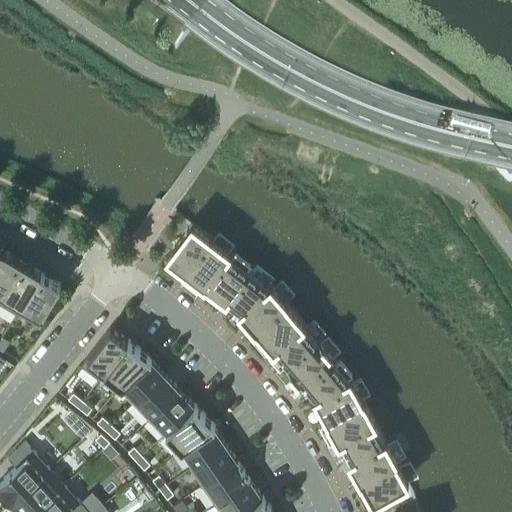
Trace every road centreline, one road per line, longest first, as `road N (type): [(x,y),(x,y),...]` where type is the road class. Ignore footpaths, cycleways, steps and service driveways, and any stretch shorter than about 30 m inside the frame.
road 1 (primary): [(511,147),(356,106),(278,65),(187,0)]
road 2 (residential): [(327,511),(268,412),(220,354),(116,272)]
road 3 (residential): [(0,420),(116,272)]
road 4 (residential): [(116,272),(0,204)]
